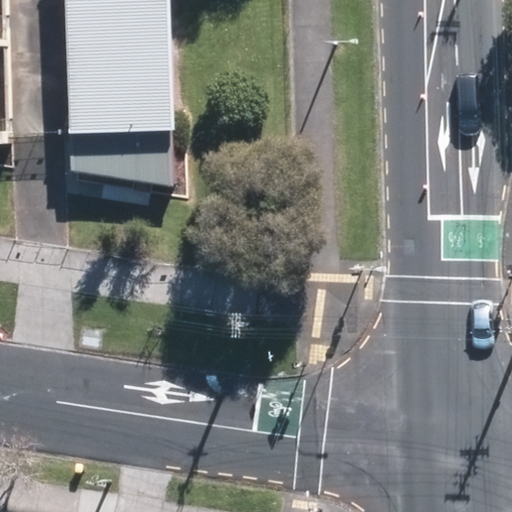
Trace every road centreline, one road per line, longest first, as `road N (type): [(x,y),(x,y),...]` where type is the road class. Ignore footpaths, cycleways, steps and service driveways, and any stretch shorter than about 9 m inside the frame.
road 1 (primary): [(440,0),(453,460)]
road 2 (tertiary): [(0,388),(453,460)]
